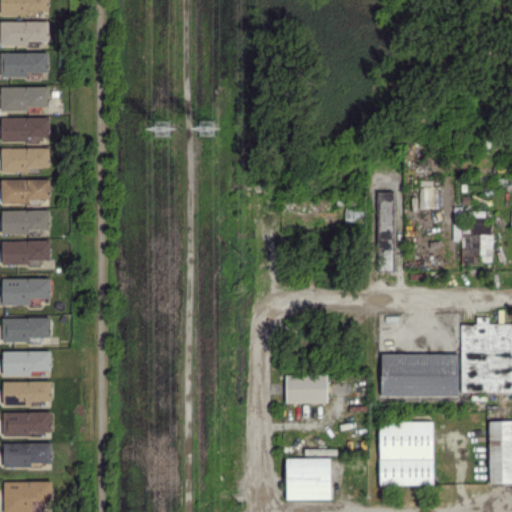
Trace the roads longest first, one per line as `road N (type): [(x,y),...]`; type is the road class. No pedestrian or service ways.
road 1 (residential): [(511,300),(269,307)]
road 2 (residential): [(269,307),(253,373),(262,511)]
